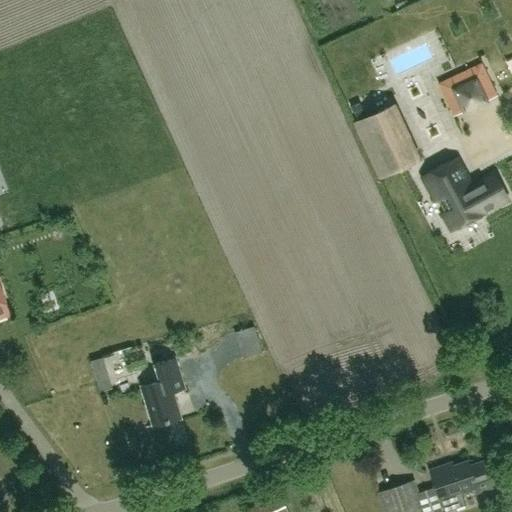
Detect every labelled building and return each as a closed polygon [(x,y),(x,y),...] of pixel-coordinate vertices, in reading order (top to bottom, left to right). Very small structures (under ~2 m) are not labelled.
[(454,117),(497,96),(481,62),(438,82),(454,117)] [(418,160),(393,104),(353,122),(379,178),(418,160)] [(470,186),(457,159),(422,177),(449,229),(507,199),(494,173),(470,186)] [(0,317),(10,314),(0,285),(0,317)] [(154,364),(159,381),(143,386),(154,425),(179,417),(171,391),(184,387),(175,358),(154,364)] [(445,467),(444,464),(430,469),(440,499),(445,511),(465,503),(461,492),(475,487),(477,492),(508,481),(499,455),(470,465),(468,459),(445,467)] [(385,511),(424,511),(414,480),(379,492),(385,511)] [(243,511),(242,511),(289,511),(281,494),(243,511)]
